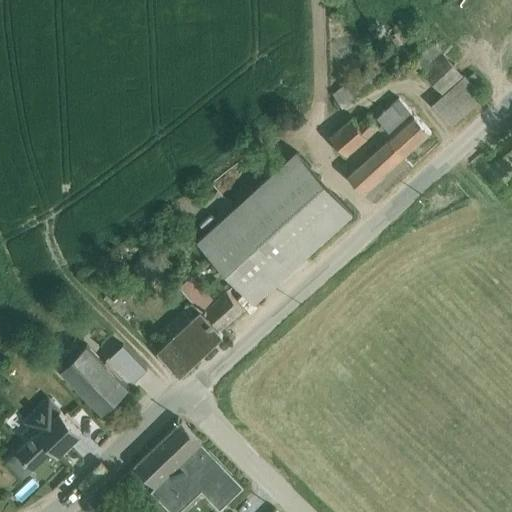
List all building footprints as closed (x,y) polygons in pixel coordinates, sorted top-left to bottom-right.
[(434,41),(411,60),(421,72),(423,71),(444,94),(432,104),(452,125),(484,97),(434,41)] [(377,61),(332,94),(343,107),(388,75),(377,61)] [(352,118),(331,135),(348,156),(378,129),(387,138),(348,175),(374,203),(414,166),(405,156),(432,132),(400,96),(377,117),(383,123),(379,127),(368,115),(357,124),(352,118)] [(234,207),(292,269),(354,213),(297,151),(234,207)] [(292,269),(234,207),(198,240),(255,303),(292,269)] [(149,252),(133,266),(140,273),(134,277),(142,285),(147,281),(149,283),(171,261),(162,251),(154,258),(149,252)] [(180,286),(201,310),(204,309),(222,329),(244,309),(223,285),(212,296),(193,275),(180,286)] [(119,298),(112,305),(128,320),(134,315),(128,309),(129,308),(119,298)] [(223,334),(201,310),(158,349),(178,370),(185,370),(200,355),(212,345),(223,334)] [(113,370),(105,362),(87,343),(61,369),(104,412),(129,387),(113,370)] [(111,356),(119,364),(135,381),(148,368),(124,344),(111,356)] [(105,362),(113,370),(119,364),(111,356),(105,362)] [(38,432),(18,452),(33,468),(53,449),(59,455),(82,432),(50,400),(28,421),(38,432)] [(182,420),(135,465),(156,487),(152,490),(173,511),(178,511),(202,490),(220,509),(245,486),(202,441),(182,420)] [(17,453),(8,461),(23,478),(32,469),(21,457),(17,453)]
